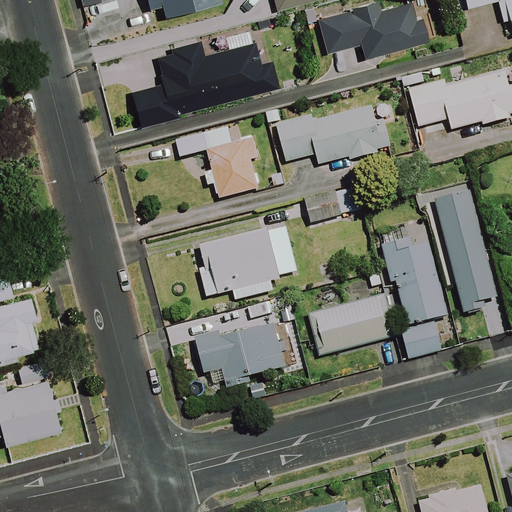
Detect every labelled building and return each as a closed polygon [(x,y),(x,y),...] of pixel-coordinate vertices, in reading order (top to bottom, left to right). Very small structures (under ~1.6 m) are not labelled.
[(145,0),(148,11),(160,8),(162,19),(219,5),(217,0),(145,0)] [(271,0),(274,12),(327,0),(271,0)] [(511,0),(462,0),(466,11),(495,3),(501,23),(507,22),(511,39),(511,38),(511,0)] [(384,10),(382,3),(316,20),(326,57),(358,48),(363,64),(427,46),(421,21),(414,23),(409,3),(384,10)] [(258,68),(252,45),(202,58),(199,43),(171,51),(172,54),(155,59),(162,84),(129,93),(138,128),(276,91),(269,65),(258,68)] [(511,120),(511,72),(445,89),(444,84),(408,92),(417,129),(447,122),(450,132),(481,125),(482,128),(511,120)] [(419,73),(398,78),(401,92),(423,86),(419,73)] [(390,152),(379,107),(313,124),(312,119),(276,128),(285,166),(315,158),(318,171),(390,152)] [(232,146),(228,129),(175,143),(179,160),(207,153),(219,202),(258,192),(251,162),(258,160),(253,141),(232,146)] [(357,213),(350,190),(304,204),(311,226),(357,213)] [(497,307),(468,194),(434,202),(463,316),(497,307)] [(296,276),(285,228),(199,248),(204,270),(198,272),(205,300),(231,294),(233,303),(272,294),(269,282),(296,276)] [(446,318),(424,235),(380,247),(390,285),(395,284),(406,328),(446,318)] [(12,303),(6,278),(0,279),(0,361),(37,352),(30,323),(35,322),(29,298),(12,303)] [(392,338),(381,298),(308,318),(319,358),(392,338)] [(283,370),(273,326),(241,334),(240,330),(195,340),(204,376),(221,372),(225,390),(243,386),(241,380),(283,370)] [(438,352),(433,328),(400,336),(406,360),(438,352)] [(19,382),(0,386),(0,436),(1,436),(4,447),(60,433),(42,362),(16,369),(19,382)] [(486,511),(480,487),(418,503),(420,511),(486,511)]
